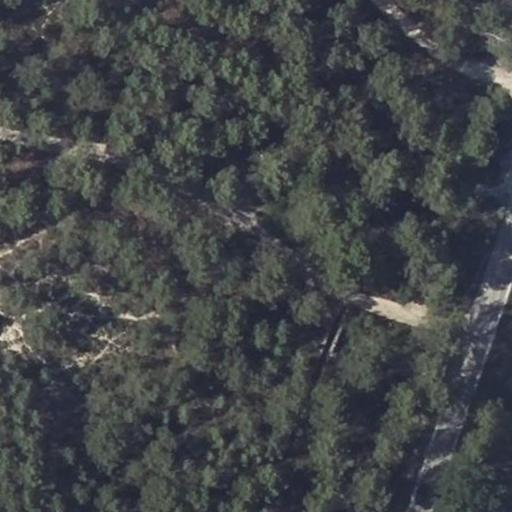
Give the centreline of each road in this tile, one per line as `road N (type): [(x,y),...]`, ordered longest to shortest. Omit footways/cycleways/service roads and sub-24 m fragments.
road 1 (tertiary): [(511,250),(422,511)]
road 2 (track): [(382,0),(445,54),(511,79)]
